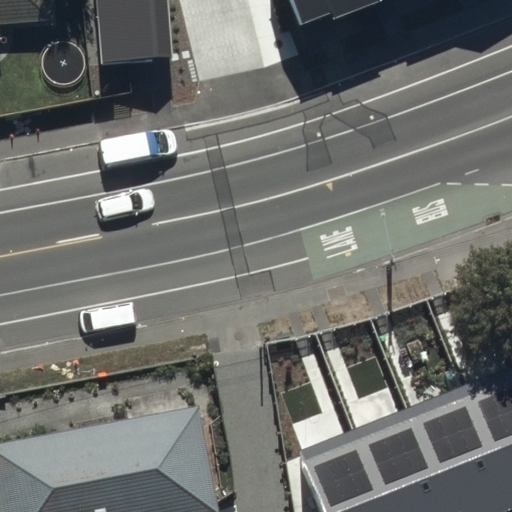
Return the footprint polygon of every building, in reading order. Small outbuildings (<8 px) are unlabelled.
[(0,0),(0,34),(53,31),(50,0),(0,0)] [(97,0),(102,65),(170,61),(165,0),(97,0)] [(291,0),(301,23),(330,12),(333,19),(380,0),(291,0)] [(511,365),(297,449),(322,511),(504,511),(511,509),(511,365)] [(215,511),(199,417),(0,452),(0,511),(215,511)]
